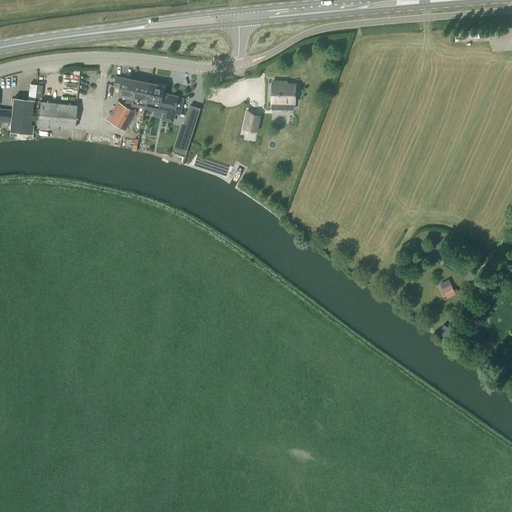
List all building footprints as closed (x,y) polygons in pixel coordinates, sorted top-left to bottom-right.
[(124,105),(130,108),(132,101),(136,80),(122,77),(122,78),(116,77),(114,86),(120,87),(119,94),(126,95),(124,105)] [(132,101),(145,104),(150,83),(136,80),(132,101)] [(298,87),(296,87),(296,85),(283,84),(283,82),(272,82),(271,102),(295,103),(295,102),(297,102),(297,109),(305,109),(304,87),(298,87)] [(150,83),(145,104),(175,111),(178,97),(162,94),(164,86),(150,83)] [(61,103),(68,104),(69,91),(63,91),(61,103)] [(12,98),(11,110),(3,109),(5,120),(10,121),(9,130),(32,132),(33,124),(30,124),(33,100),(12,98)] [(61,103),(39,101),(37,125),(73,128),(75,104),(68,104),(61,103)] [(130,108),(124,105),(118,101),(107,120),(118,126),(119,127),(126,116),(125,115),(130,108)] [(174,149),(187,153),(201,107),(189,103),(174,149)] [(126,116),(119,127),(121,128),(124,131),(136,112),(130,108),(125,115),(126,116)] [(273,122),(294,123),(294,109),(273,108),(273,122)] [(260,115),(246,110),(242,131),(256,133),(260,115)] [(447,298),(455,294),(450,284),(442,289),(447,298)]
